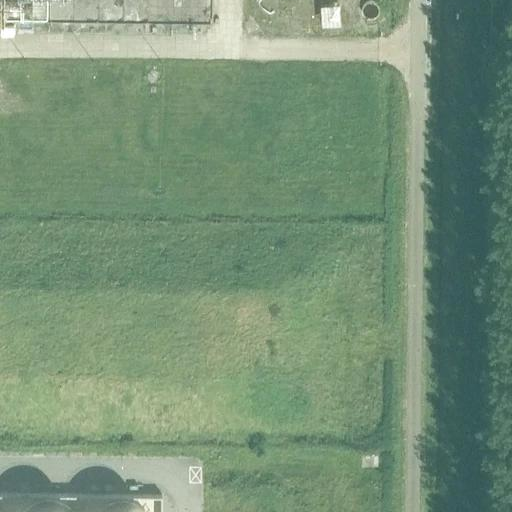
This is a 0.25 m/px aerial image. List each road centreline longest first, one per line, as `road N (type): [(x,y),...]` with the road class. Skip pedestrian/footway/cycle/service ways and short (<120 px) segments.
road 1 (unclassified): [(412,511),(416,0)]
road 2 (unknown): [(190,511),(178,483),(162,474),(0,469)]
